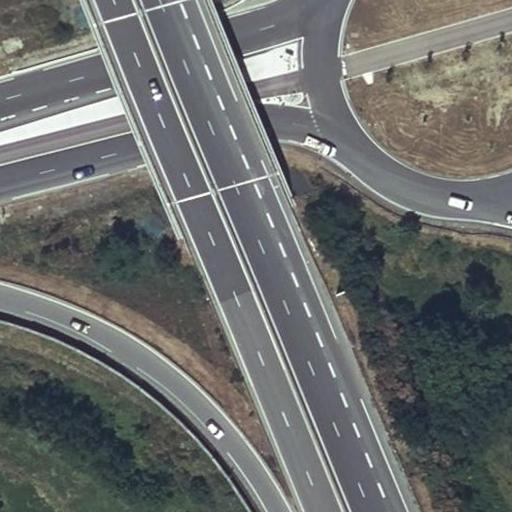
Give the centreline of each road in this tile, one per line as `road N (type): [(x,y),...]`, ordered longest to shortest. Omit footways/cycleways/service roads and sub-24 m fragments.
road 1 (trunk): [(118,0),(321,511)]
road 2 (motorway): [(387,502),(178,0)]
road 3 (trunk): [(0,294),(89,322),(151,359),(229,433),(285,511)]
road 4 (primary): [(0,182),(247,120),(336,123)]
road 5 (primary): [(319,0),(247,29),(0,100)]
road 6 (primary): [(336,123),(363,158),(399,183),(441,196),(485,196)]
road 7 (primary): [(331,0),(319,56),(336,123)]
